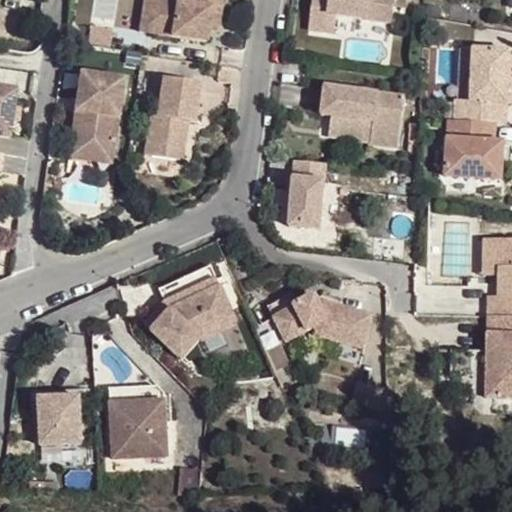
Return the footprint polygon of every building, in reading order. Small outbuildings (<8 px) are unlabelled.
[(155,0),(142,0),(138,33),(150,34),(155,0)] [(221,0),(190,0),(190,5),(180,3),(164,0),(155,0),(150,34),(205,42),(206,31),(210,9),(219,10),(221,0)] [(312,0),(308,29),(333,34),(336,16),(391,24),(394,7),(405,9),(406,0),(312,0)] [(216,32),(219,10),(210,9),(206,31),(216,32)] [(305,47),(291,45),(290,55),(303,57),(305,47)] [(511,53),(474,51),(471,102),(456,101),(455,122),(495,124),(507,125),(511,53)] [(77,76),(67,151),(110,156),(120,80),(77,76)] [(148,116),(142,158),(180,162),(185,123),(191,125),(197,85),(160,80),(154,117),(148,116)] [(0,136),(11,138),(14,114),(18,90),(0,87),(0,136)] [(336,88),(328,87),(324,116),(332,116),(336,88)] [(336,88),(332,116),(374,122),(371,144),(399,148),(406,98),(336,88)] [(455,122),(450,122),(447,177),(502,180),(503,145),(494,145),(495,124),(455,122)] [(110,156),(67,151),(65,160),(109,166),(110,156)] [(295,161),(289,226),(320,229),(326,164),(295,161)] [(493,268),(493,240),(486,240),(484,276),(501,276),(501,268),(493,268)] [(511,241),(493,240),(493,268),(501,268),(501,276),(500,298),(490,298),(489,318),(511,318),(511,241)] [(170,302),(149,324),(186,359),(204,338),(240,323),(215,267),(165,289),(170,302)] [(316,297),(283,313),(296,338),(315,329),(320,339),(365,351),(374,316),(324,303),(320,305),(316,297)] [(283,313),(273,318),(286,344),(296,338),(283,313)] [(511,318),(489,318),(487,399),(511,399),(511,318)] [(112,390),(113,404),(168,402),(168,394),(161,388),(112,390)] [(83,391),(42,393),(44,448),(85,446),(83,391)] [(168,402),(113,404),(116,460),(171,458),(168,402)] [(184,471),(182,497),(204,495),(205,474),(184,471)]
